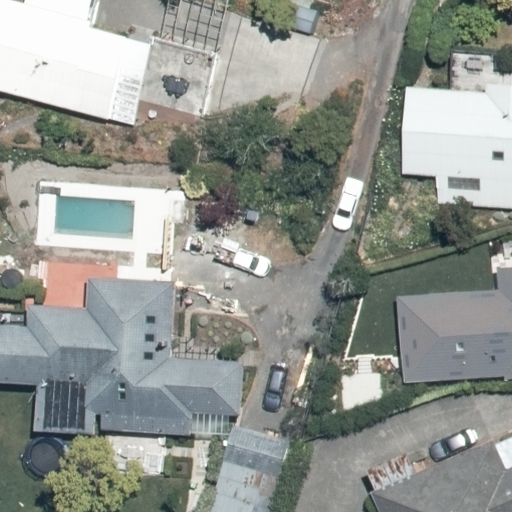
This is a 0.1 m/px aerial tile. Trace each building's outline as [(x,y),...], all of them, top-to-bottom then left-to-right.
[(34,0),(34,2),(25,0),(0,0),(0,89),(124,120),(144,37),(105,28),(111,0),(34,0)] [(460,86),(410,82),(403,182),(511,189),(511,69),(461,67),(460,86)] [(508,292),(405,290),(409,381),(511,376),(511,273),(507,274),(508,292)] [(35,321),(0,321),(0,381),(44,381),(45,433),(229,428),(229,412),(253,411),(252,359),(188,361),(186,280),(97,282),(98,311),(35,312),(35,321)] [(511,511),(511,439),(380,496),(386,511),(511,511)] [(279,511),(288,470),(226,455),(214,511),(279,511)]
